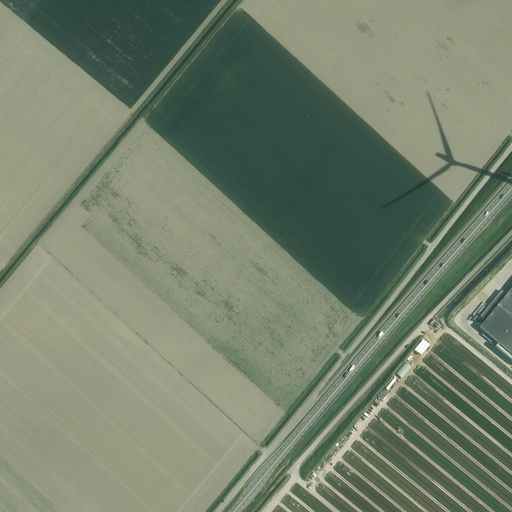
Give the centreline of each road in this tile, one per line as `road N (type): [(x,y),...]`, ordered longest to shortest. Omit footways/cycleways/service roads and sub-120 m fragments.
road 1 (unclassified): [(218,511),(511,147)]
road 2 (primary): [(234,511),(511,186)]
